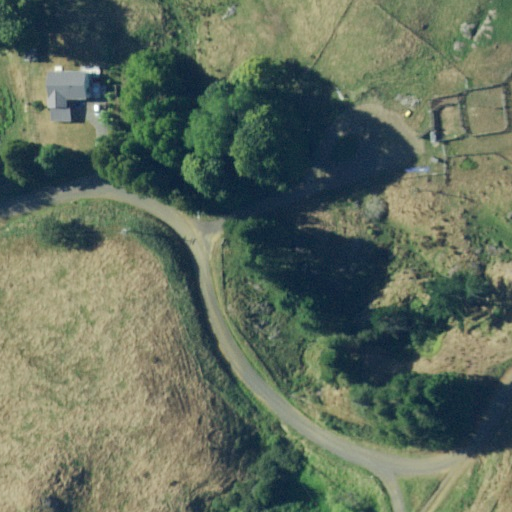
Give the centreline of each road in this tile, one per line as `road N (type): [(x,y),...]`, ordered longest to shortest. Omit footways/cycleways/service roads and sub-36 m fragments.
road 1 (unclassified): [(361,511),(339,475),(253,396),(196,321),(188,242),(59,198),(0,209)]
road 2 (unclassified): [(511,396),(497,425),(436,486),(386,511)]
